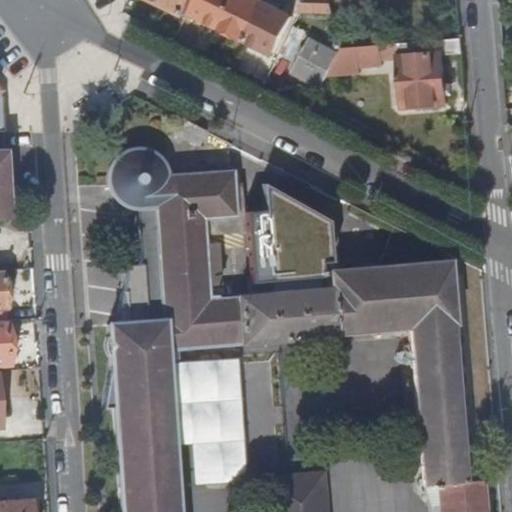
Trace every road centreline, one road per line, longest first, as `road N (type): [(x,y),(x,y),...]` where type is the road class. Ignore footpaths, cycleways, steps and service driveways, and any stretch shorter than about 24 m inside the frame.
road 1 (residential): [(497,238),(42,8)]
road 2 (residential): [(75,511),(42,8)]
road 3 (residential): [(497,238),(475,0)]
road 4 (residential): [(497,238),(511,422)]
